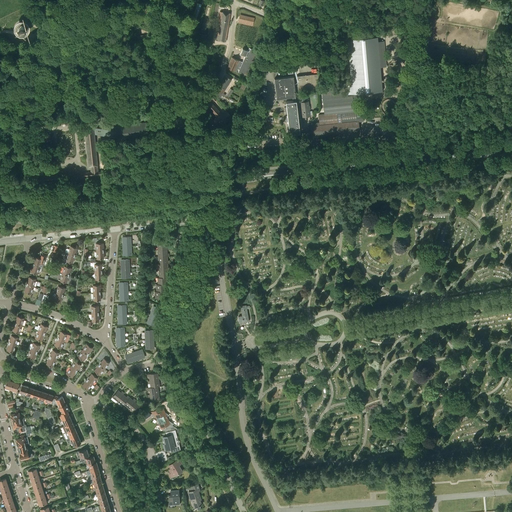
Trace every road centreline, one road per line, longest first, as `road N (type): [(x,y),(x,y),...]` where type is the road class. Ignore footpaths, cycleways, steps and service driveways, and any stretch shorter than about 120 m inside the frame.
road 1 (unclassified): [(277,511),(245,438),(214,241),(205,230)]
road 2 (secondary): [(258,176),(511,151)]
road 3 (secondary): [(0,203),(218,181)]
road 4 (unclassified): [(290,0),(226,180)]
road 5 (residential): [(243,511),(176,362)]
road 6 (residential): [(176,362),(170,327),(205,230)]
